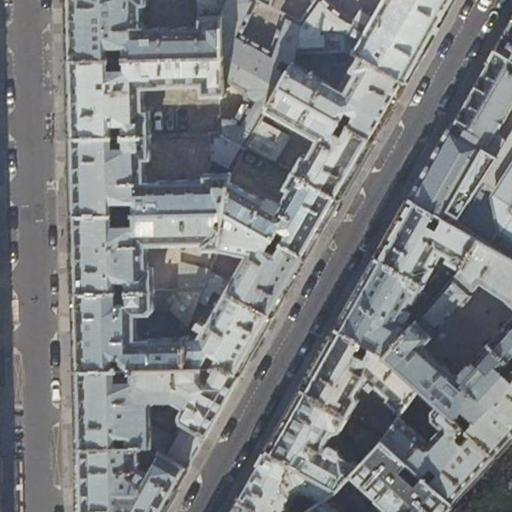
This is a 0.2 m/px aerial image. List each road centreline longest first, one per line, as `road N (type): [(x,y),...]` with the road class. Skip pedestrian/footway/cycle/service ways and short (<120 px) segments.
road 1 (residential): [(487,0),(193,511)]
road 2 (residential): [(43,511),(32,0)]
